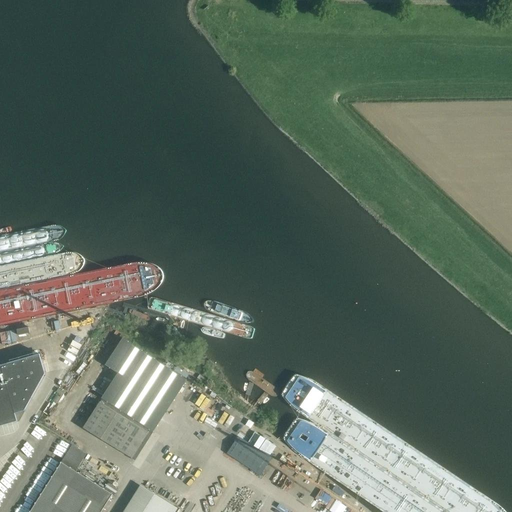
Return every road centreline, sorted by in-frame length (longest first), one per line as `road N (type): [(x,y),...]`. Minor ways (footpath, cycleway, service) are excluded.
road 1 (unknown): [(0,442),(47,394),(52,369),(47,340),(0,347)]
road 2 (unknown): [(96,363),(65,425),(142,479)]
road 3 (unknown): [(142,479),(177,436),(241,471)]
